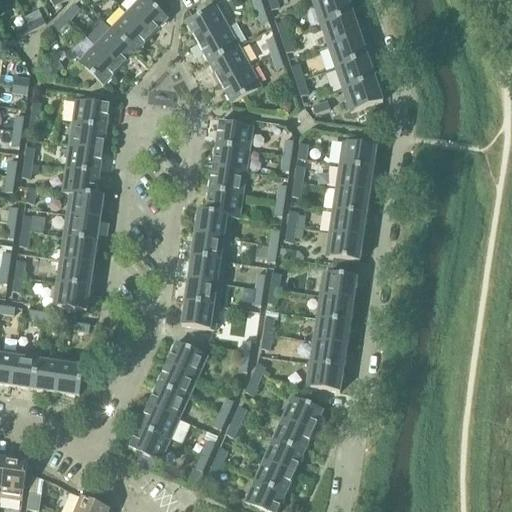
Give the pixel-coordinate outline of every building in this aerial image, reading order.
[(54,10),(68,2),(66,0),(53,0),(50,2),(54,10)] [(145,0),(140,0),(127,14),(152,38),(168,21),(145,0)] [(250,0),(256,14),(264,11),(260,0),(250,0)] [(279,10),(275,0),(266,0),(271,13),(279,10)] [(320,27),(352,16),(347,0),(325,0),(313,4),(320,27)] [(74,6),(63,17),(69,23),(80,12),(74,6)] [(198,45),(227,29),(216,8),(186,25),(198,45)] [(269,26),(264,11),(256,14),(261,29),(269,26)] [(135,55),(152,38),(127,14),(111,31),(135,55)] [(328,49),(360,38),(352,16),(320,27),(328,49)] [(59,34),(69,23),(63,17),(53,29),(59,34)] [(28,27),(32,34),(46,27),(42,19),(28,27)] [(281,42),(290,39),(285,24),(276,27),(281,42)] [(18,41),(32,34),(28,27),(14,34),(18,41)] [(209,66),(239,49),(227,29),(198,45),(209,66)] [(119,72),(135,55),(111,31),(95,48),(119,72)] [(335,71),(368,60),(360,38),(328,49),(335,71)] [(295,54),(290,39),(281,42),(286,57),(295,54)] [(270,58),(279,55),(274,40),(265,43),(270,58)] [(103,88),(119,72),(95,48),(79,65),(103,88)] [(220,86),(250,70),(239,49),(209,66),(220,86)] [(284,70),(279,55),(270,58),(275,73),(284,70)] [(343,93),(375,82),(368,60),(335,71),(343,93)] [(296,84),(303,82),(298,67),(291,70),(296,84)] [(250,70),(220,86),(231,106),(261,90),(250,70)] [(13,88),(29,90),(30,82),(14,80),(13,88)] [(308,97),(303,82),(296,84),(301,99),(308,97)] [(375,82),(343,93),(350,115),(383,104),(375,82)] [(27,98),(29,90),(13,88),(12,96),(27,98)] [(73,124),(106,129),(109,108),(76,103),(73,124)] [(315,117),(330,112),(328,104),(313,109),(315,117)] [(42,106),(33,105),(30,120),(39,122),(42,106)] [(15,118),(13,134),(22,135),(24,120),(15,118)] [(39,122),(30,120),(28,136),(37,137),(39,122)] [(69,147),(103,152),(106,129),(73,124),(69,147)] [(216,146),(250,151),(253,129),(219,124),(216,146)] [(13,134),(10,149),(20,151),(22,135),(13,134)] [(283,158),(291,159),(293,144),(285,143),(283,158)] [(339,167),(373,172),(376,149),(343,144),(339,167)] [(250,151),(216,146),(213,169),(246,174),(250,151)] [(308,148),(300,146),(297,162),(306,163),(308,148)] [(103,152),(69,147),(66,170),(99,175),(103,152)] [(26,150),(24,165),(33,167),(35,151),(26,150)] [(291,159),(283,158),(281,173),(289,175),(291,159)] [(18,165),(8,163),(6,179),(15,180),(18,165)] [(30,182),(33,167),(24,165),(21,181),(30,182)] [(373,172),(339,167),(336,190),(369,195),(373,172)] [(246,174),(213,169),(209,192),(243,197),(246,174)] [(296,169),(294,185),(303,186),(305,170),(296,169)] [(99,175),(66,170),(62,195),(70,196),(70,194),(96,198),(99,175)] [(4,194),(13,196),(15,180),(6,179),(4,194)] [(294,185),(292,200),(301,201),(303,186),(294,185)] [(276,203),(285,205),(287,189),(278,188),(276,203)] [(369,195),(336,190),(332,213),(366,218),(369,195)] [(28,191),(26,206),(34,207),(37,192),(28,191)] [(243,197),(209,192),(206,214),(232,218),(232,221),(239,222),(243,197)] [(70,194),(70,196),(67,217),(100,222),(104,199),(96,198),(70,194)] [(283,220),(285,205),(276,203),(274,219),(283,220)] [(7,226),(16,227),(18,212),(10,210),(7,226)] [(232,218),(206,214),(198,213),(195,236),(228,241),(232,221),(232,218)] [(366,218),(332,213),(329,236),(362,241),(366,218)] [(287,229),(296,231),(299,216),(290,214),(287,229)] [(100,222),(67,217),(63,240),(97,245),(100,222)] [(23,219),(21,234),(30,235),(33,220),(23,219)] [(14,242),(16,227),(7,226),(5,241),(14,242)] [(294,246),(296,231),(287,229),(285,245),(294,246)] [(21,234),(19,249),(28,251),(30,235),(21,234)] [(269,249),(278,250),(280,235),(272,234),(269,249)] [(195,236),(191,259),(225,264),(228,241),(195,236)] [(362,241),(329,236),(325,259),(359,264),(362,241)] [(97,245),(63,240),(60,263),(93,268),(97,245)] [(276,265),(278,250),(269,249),(267,264),(276,265)] [(2,255),(0,268),(0,270),(9,272),(11,256),(2,255)] [(191,259),(188,282),(222,287),(225,264),(191,259)] [(93,268),(60,263),(56,286),(90,291),(93,268)] [(17,264),(15,279),(23,281),(26,265),(17,264)] [(0,286),(7,287),(9,272),(0,270),(0,286)] [(323,275),(320,298),(353,303),(357,280),(323,275)] [(272,276),(270,292),(279,293),(281,277),(272,276)] [(255,292),(264,293),(266,278),(257,277),(255,292)] [(15,279),(12,295),(21,296),(23,281),(15,279)] [(222,287),(188,282),(185,305),(218,310),(222,287)] [(90,291),(56,286),(53,309),(86,314),(90,291)] [(261,309),(264,293),(255,292),(253,307),(261,309)] [(270,292),(268,307),(277,309),(279,293),(270,292)] [(353,303),(320,298),(316,321),(350,326),(353,303)] [(215,333),(218,310),(185,305),(181,328),(215,333)] [(0,317),(14,319),(15,310),(0,308),(0,317)] [(44,324),(45,315),(30,313),(28,322),(44,324)] [(60,318),(45,315),(44,324),(59,327),(60,318)] [(265,321),(263,337),(272,338),(274,322),(265,321)] [(350,326),(316,321),(313,344),(346,349),(350,326)] [(89,336),(90,327),(74,325),(73,333),(89,336)] [(272,338),(263,337),(261,352),(270,353),(272,338)] [(240,359),(249,360),(251,345),(242,343),(240,359)] [(346,349),(313,344),(309,367),(343,372),(346,349)] [(167,366),(198,380),(207,359),(176,345),(167,366)] [(16,355),(0,352),(0,386),(11,388),(16,355)] [(39,358),(16,355),(11,388),(34,392),(39,358)] [(61,362),(39,358),(34,392),(56,395),(61,362)] [(247,376),(249,360),(240,359),(238,374),(247,376)] [(61,362),(56,395),(79,399),(84,365),(61,362)] [(157,387),(188,401),(198,380),(167,366),(157,387)] [(251,381),(259,385),(266,370),(258,367),(251,381)] [(343,372),(309,367),(306,390),(340,395),(343,372)] [(252,399),(259,385),(251,381),(244,396),(252,399)] [(148,408),(179,422),(188,401),(157,387),(148,408)] [(282,420),(313,434),(323,413),(292,399),(282,420)] [(218,418),(226,422),(234,405),(225,401),(218,418)] [(169,443),(179,422),(148,408),(138,429),(169,443)] [(232,423),(241,427),(247,412),(239,409),(232,423)] [(219,439),(226,422),(218,418),(210,436),(219,439)] [(304,455),(313,434),(282,420),(273,441),(304,455)] [(234,442),(241,427),(232,423),(226,438),(234,442)] [(160,465),(169,443),(138,429),(129,451),(160,465)] [(294,476),(304,455),(273,441),(263,462),(294,476)] [(201,457),(209,460),(215,446),(208,443),(201,457)] [(28,459),(30,449),(20,448),(19,457),(28,459)] [(214,465),(221,468),(227,454),(220,451),(214,465)] [(202,475),(209,460),(201,457),(195,471),(202,475)] [(27,465),(5,461),(0,495),(0,499),(22,502),(27,465)] [(285,497),(294,476),(263,462),(254,483),(285,497)] [(215,482),(221,468),(214,465),(207,479),(215,482)] [(260,511),(278,511),(285,497),(254,483),(244,505),(260,511)] [(28,504),(40,506),(41,497),(29,496),(28,504)] [(76,511),(109,511),(110,511),(81,499),(76,511)]
